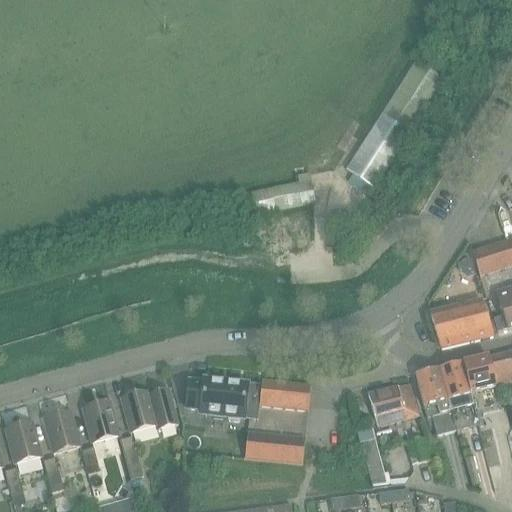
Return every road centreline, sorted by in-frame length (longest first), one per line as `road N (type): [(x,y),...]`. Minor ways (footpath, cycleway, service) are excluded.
road 1 (tertiary): [(0,393),(207,338),(306,336),(373,314)]
road 2 (tertiary): [(373,314),(430,271),(511,139)]
road 3 (residential): [(373,314),(416,359),(449,360),(511,342)]
